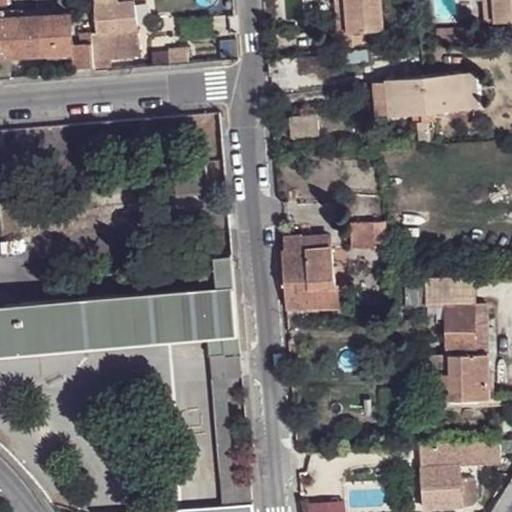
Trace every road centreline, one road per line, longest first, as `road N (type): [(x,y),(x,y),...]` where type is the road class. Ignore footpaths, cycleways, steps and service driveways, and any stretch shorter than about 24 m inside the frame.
road 1 (residential): [(253,79),(280,511)]
road 2 (residential): [(0,100),(253,79)]
